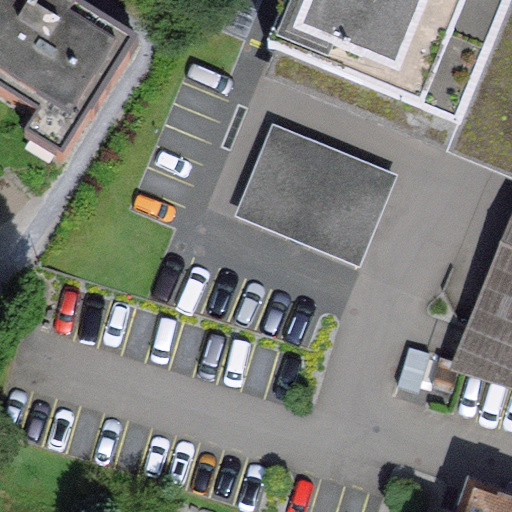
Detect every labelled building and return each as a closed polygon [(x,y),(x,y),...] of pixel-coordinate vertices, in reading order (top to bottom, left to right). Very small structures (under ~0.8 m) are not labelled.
[(25,139),(61,162),(132,47),(73,10),(78,0),(0,0),(0,94),(38,118),(25,139)] [(288,0),(268,51),(459,130),(511,0),(288,0)] [(511,54),(467,164),(511,181),(511,240),(451,378),(511,396),(511,54)] [(359,271),(397,178),(272,127),(234,219),(359,271)] [(511,511),(511,510),(474,497),(468,511),(511,511)]
